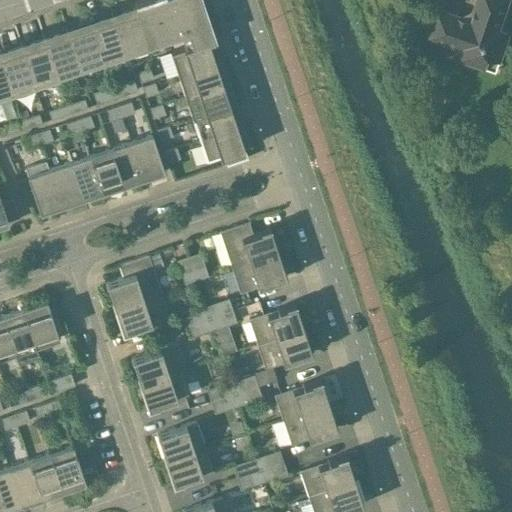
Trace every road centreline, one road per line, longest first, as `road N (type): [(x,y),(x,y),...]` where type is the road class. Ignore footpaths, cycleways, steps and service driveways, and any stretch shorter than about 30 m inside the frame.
road 1 (residential): [(413,511),(298,169)]
road 2 (residential): [(150,506),(68,265)]
road 3 (residential): [(68,265),(267,199),(298,169)]
road 4 (residential): [(298,169),(251,168),(57,233)]
road 5 (residential): [(298,169),(242,0)]
